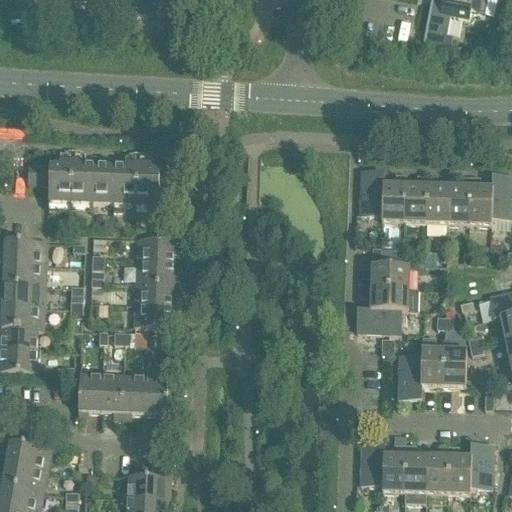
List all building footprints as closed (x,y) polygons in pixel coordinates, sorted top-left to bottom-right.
[(71,0),(71,3),(115,10),(120,11),(122,0),(71,0)] [(452,42),(447,41),(451,23),(469,26),(471,17),(490,21),(494,1),(490,0),(434,0),(424,51),(450,56),(452,42)] [(28,190),(50,191),(49,208),(72,209),(73,160),(64,159),(61,159),(60,172),(29,171),(28,190)] [(95,173),(86,173),(86,160),(83,160),(73,160),(72,209),(93,210),(95,173)] [(125,175),(116,174),(115,210),(136,211),(138,162),(129,162),(126,162),(125,175)] [(150,176),(151,163),(147,163),(138,162),(136,211),(159,212),(180,213),(181,194),(159,193),(160,176),(150,176)] [(93,210),(115,210),(116,174),(95,173),(93,210)] [(362,177),(361,221),(382,222),(383,196),(384,196),(385,196),(385,191),(385,178),(362,177)] [(396,192),(396,196),(385,196),(384,196),(383,196),(382,222),(382,228),(405,229),(406,196),(407,196),(407,192),(407,181),(396,180),(396,192)] [(418,192),(417,197),(407,196),(406,196),(405,229),(426,230),(428,181),(418,181),(418,192)] [(438,197),(438,193),(438,182),(428,181),(426,230),(448,230),(449,198),(438,197)] [(511,181),(492,181),(492,195),(493,195),(492,226),(511,226),(511,181)] [(461,194),(461,198),(449,198),(448,230),(470,231),(471,183),(461,183),(461,194)] [(481,199),(481,195),(481,183),(471,183),(470,231),(490,232),(492,232),(492,226),(493,195),(492,195),(491,195),(491,199),(481,199)] [(97,220),(97,233),(110,234),(110,220),(97,220)] [(175,247),(138,245),(137,268),(174,269),(174,256),(175,247)] [(5,247),(5,257),(5,270),(47,271),(47,259),(41,258),(42,249),(5,247)] [(373,266),(381,266),(381,254),(373,254),(373,255),(373,266)] [(426,257),(425,273),(436,274),(437,258),(426,257)] [(105,262),(93,261),(93,269),(105,270),(105,267),(105,262)] [(424,274),(424,263),(416,262),(415,273),(424,274)] [(173,291),(173,282),(174,269),(137,268),(137,289),(173,291)] [(93,277),(104,278),(105,270),(93,269),(93,277)] [(5,270),(4,283),(4,291),(40,293),(40,284),(46,284),(47,271),(5,270)] [(377,274),(377,285),(372,284),(361,284),(361,294),(409,295),(410,273),(404,273),(372,272),(372,273),(373,273),(373,274),(377,274)] [(92,292),(104,293),(104,288),(104,284),(92,284),(92,292)] [(173,299),(173,291),(137,289),(136,311),(172,312),(173,299)] [(40,293),(4,291),(3,300),(3,313),(45,315),(46,302),(40,302),(40,293)] [(72,300),(71,308),(83,308),(84,292),(72,292),(72,300)] [(371,304),(376,305),(376,316),(376,317),(402,317),(402,318),(418,318),(419,296),(409,296),(409,295),(361,294),(360,304),(371,304)] [(490,303),(495,326),(501,325),(501,324),(511,321),(511,298),(503,301),(490,303)] [(461,310),(463,318),(475,315),(473,307),(461,310)] [(83,308),(71,308),(71,316),(83,316),(83,308)] [(177,334),(171,334),(171,326),(172,312),(136,311),(135,333),(135,339),(148,340),(148,334),(165,335),(165,341),(177,341),(177,334)] [(3,313),(2,324),(2,335),(38,336),(39,327),(45,327),(45,315),(3,313)] [(357,338),(402,340),(402,318),(402,317),(376,317),(376,316),(371,316),(358,315),(357,338)] [(83,316),(71,316),(71,324),(83,324),(83,316)] [(511,321),(501,324),(501,325),(505,345),(511,343),(511,321)] [(438,323),(437,335),(445,335),(446,323),(438,323)] [(453,336),(454,324),(446,323),(445,335),(453,336)] [(82,337),(82,331),(71,331),(70,337),(70,339),(82,339),(82,337)] [(2,345),(1,356),(40,358),(41,352),(38,352),(38,336),(2,335),(2,345)] [(108,338),(100,338),(100,350),(104,350),(108,350),(108,338)] [(115,338),(115,350),(123,351),(123,339),(115,338)] [(131,351),(131,339),(123,339),(123,351),(126,351),(131,351)] [(135,339),(134,354),(147,354),(148,340),(135,339)] [(177,351),(177,343),(177,341),(165,341),(165,350),(169,351),(170,351),(177,351)] [(422,393),(444,394),(444,389),(445,356),(436,356),(436,344),(423,344),(422,356),(422,362),(423,362),(422,393)] [(477,344),(469,346),(471,353),(479,352),(477,344)] [(383,345),(382,361),(394,361),(394,345),(383,345)] [(444,389),(444,394),(466,394),(467,357),(465,345),(446,345),(445,356),(444,389)] [(472,361),(480,360),(479,352),(471,353),(472,361)] [(37,380),(37,364),(40,364),(40,358),(1,356),(1,368),(0,379),(37,380)] [(400,361),(399,406),(422,406),(422,393),(423,362),(422,362),(400,361)] [(74,381),(75,373),(63,373),(63,381),(74,381)] [(89,418),(101,419),(103,382),(81,382),(79,412),(79,418),(89,418)] [(114,419),(123,420),(124,383),(103,382),(101,419),(114,419)] [(132,420),(145,420),(146,384),(124,383),(123,420),(132,420)] [(158,421),(167,421),(168,391),(169,387),(169,385),(168,385),(146,384),(145,420),(158,421)] [(494,392),(486,392),(486,393),(486,398),(486,404),(494,404),(494,392)] [(5,448),(10,449),(9,459),(7,470),(48,477),(51,465),(45,464),(46,454),(17,449),(18,441),(6,439),(5,448)] [(396,441),(396,451),(397,451),(407,451),(407,442),(396,441)] [(363,447),(361,492),(383,493),(384,493),(385,466),(386,466),(386,462),(385,462),(386,448),(363,447)] [(383,493),(383,499),(405,499),(407,451),(397,451),(396,467),(386,466),(385,466),(384,493),(383,493)] [(407,451),(405,499),(427,500),(428,467),(416,467),(417,452),(407,451)] [(471,451),(471,464),(470,464),(470,469),(471,469),(470,495),(471,495),(493,496),(494,451),(472,451),(471,451)] [(449,501),(450,452),(440,452),(440,468),(428,467),(427,500),(449,501)] [(470,469),(460,468),(460,453),(450,452),(449,501),(471,501),(471,495),(470,495),(471,469),(470,469)] [(5,481),(3,491),(39,498),(40,489),(46,490),(48,477),(7,470),(5,481)] [(172,476),(160,476),(160,479),(159,484),(129,482),(128,499),(126,499),(125,505),(170,507),(171,494),(165,494),(165,485),(171,485),(172,476)] [(3,491),(1,501),(0,506),(0,511),(41,511),(43,507),(37,506),(39,498),(3,491)] [(79,499),(67,498),(67,503),(66,506),(78,507),(79,499)]
